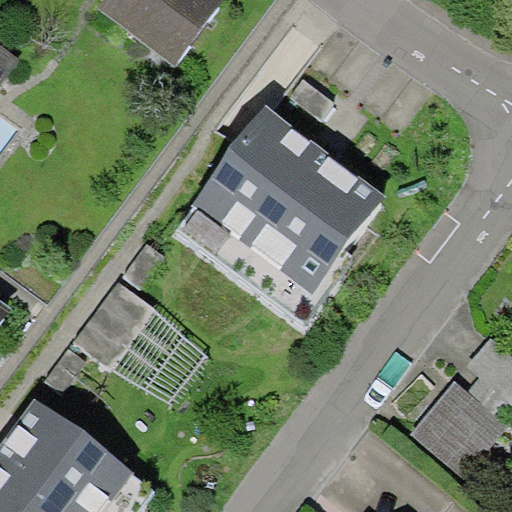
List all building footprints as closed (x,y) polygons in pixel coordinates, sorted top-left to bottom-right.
[(226,3),(221,0),(107,0),(99,11),(175,69),(226,3)] [(0,53),(0,87),(17,67),(0,53)] [(388,204),(266,113),(194,209),(310,298),(388,204)] [(0,325),(9,314),(0,306),(0,325)] [(511,420),(511,361),(488,341),(466,367),(482,381),(469,396),(453,383),(412,432),(465,477),(511,420)] [(143,511),(155,498),(34,407),(0,452),(0,511),(143,511)]
